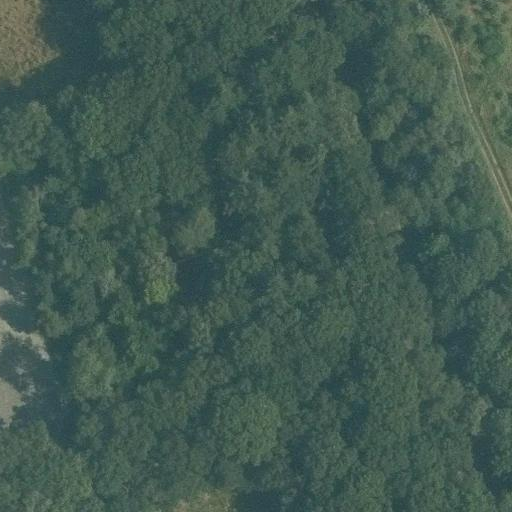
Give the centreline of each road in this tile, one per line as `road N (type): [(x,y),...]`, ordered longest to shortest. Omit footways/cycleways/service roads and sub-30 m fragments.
road 1 (track): [(73,487),(272,428),(286,411),(140,0)]
road 2 (secondary): [(486,511),(303,0)]
road 3 (track): [(511,214),(426,0)]
